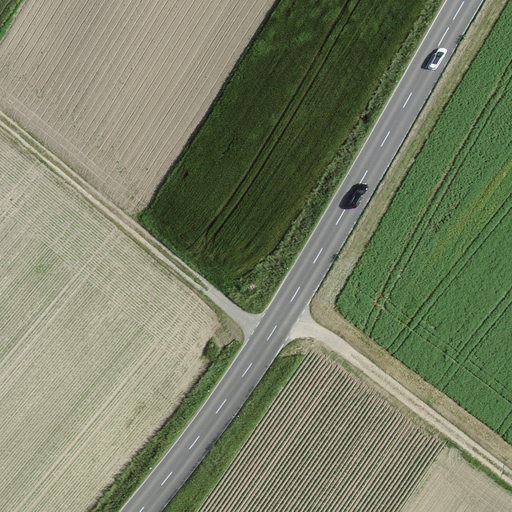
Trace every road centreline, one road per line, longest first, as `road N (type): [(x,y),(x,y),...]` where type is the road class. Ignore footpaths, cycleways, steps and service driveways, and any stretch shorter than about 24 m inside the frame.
road 1 (primary): [(139,511),(267,340),(466,0)]
road 2 (track): [(0,120),(267,340)]
road 3 (track): [(284,312),(372,369),(511,484)]
